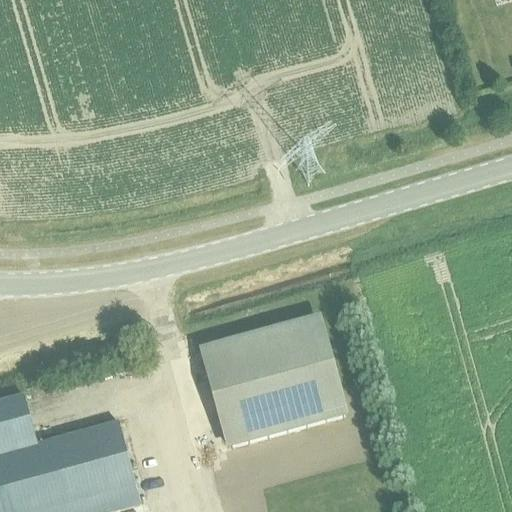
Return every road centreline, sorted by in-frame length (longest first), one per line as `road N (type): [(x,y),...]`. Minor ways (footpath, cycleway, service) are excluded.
road 1 (secondary): [(0,285),(145,271),(511,169)]
road 2 (track): [(145,271),(207,511)]
